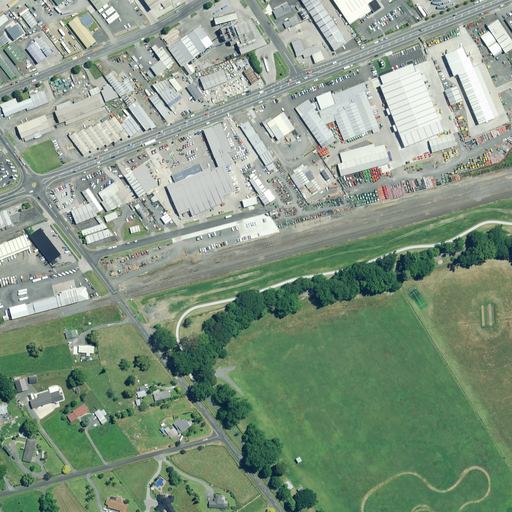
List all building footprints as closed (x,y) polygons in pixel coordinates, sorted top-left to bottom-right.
[(107,2),(105,0),(87,0),(97,11),(107,2)] [(144,0),(151,9),(163,0),(144,0)] [(319,0),(300,0),(334,51),(347,43),(319,0)] [(332,0),(349,25),(379,6),(373,0),(332,0)] [(285,4),(270,12),(275,20),(289,12),(285,4)] [(105,18),(115,10),(112,6),(102,14),(105,18)] [(235,11),(214,18),(216,25),(237,19),(235,11)] [(35,24),(26,12),(20,17),(29,29),(35,24)] [(94,20),(88,12),(79,19),(86,27),(94,20)] [(117,12),(106,20),(109,24),(120,16),(117,12)] [(511,13),(503,19),(511,32),(511,13)] [(4,14),(0,17),(0,26),(9,20),(4,14)] [(96,40),(76,16),(66,24),(87,48),(96,40)] [(292,16),(280,22),(284,30),(296,23),(292,16)] [(266,45),(250,20),(239,24),(243,35),(234,38),(241,55),(266,45)] [(511,48),(511,44),(496,20),(486,26),(504,53),(511,48)] [(178,24),(161,36),(181,65),(199,52),(187,35),(178,24)] [(21,35),(14,25),(6,31),(13,41),(21,35)] [(187,35),(199,52),(212,42),(200,25),(187,35)] [(51,52),(40,37),(33,42),(45,57),(51,52)] [(300,39),(291,42),(297,57),(303,55),(305,59),(321,52),(320,51),(317,44),(304,49),(300,39)] [(37,64),(45,57),(33,42),(25,49),(37,64)] [(23,58),(11,43),(2,50),(14,65),(23,58)] [(175,62),(163,46),(159,48),(156,43),(152,46),(161,58),(150,66),(156,75),(175,62)] [(212,49),(210,46),(200,54),(202,57),(212,49)] [(502,56),(496,46),(489,50),(494,60),(502,56)] [(461,47),(441,56),(451,78),(456,76),(477,122),(493,115),(461,47)] [(324,57),(321,51),(320,51),(312,54),(314,60),(315,64),(325,59),(324,57)] [(421,57),(403,64),(408,76),(426,69),(421,57)] [(246,66),(241,59),(236,63),(238,67),(240,66),(241,68),(246,66)] [(13,78),(0,60),(0,69),(9,81),(13,78)] [(403,64),(390,69),(400,93),(412,88),(408,76),(403,64)] [(256,81),(248,68),(242,72),(250,85),(256,81)] [(222,69),(198,78),(203,90),(226,81),(222,69)] [(386,70),(372,76),(384,106),(398,100),(386,70)] [(104,77),(119,97),(134,90),(124,78),(119,82),(111,71),(104,77)] [(151,84),(168,107),(182,98),(168,78),(151,84)] [(201,96),(192,83),(185,88),(194,101),(201,96)] [(456,88),(443,93),(449,107),(462,102),(456,88)] [(333,121),(342,141),(377,127),(362,91),(350,96),(347,90),(331,96),(329,91),(316,96),(322,110),(317,112),(322,125),(333,121)] [(13,99),(0,104),(0,111),(3,118),(24,110),(25,112),(47,103),(42,91),(27,97),(28,99),(15,104),(13,99)] [(55,111),(53,112),(59,124),(104,106),(99,93),(69,105),(68,102),(54,108),(55,111)] [(168,114),(154,95),(148,99),(162,118),(168,114)] [(153,124),(136,101),(128,107),(145,130),(153,124)] [(332,141),(304,101),(292,109),(320,149),(332,141)] [(293,129),(281,112),(265,124),(276,140),(293,129)] [(43,114),(15,126),(22,142),(50,131),(43,114)] [(140,131),(130,116),(119,123),(129,138),(140,131)] [(73,132),(67,137),(81,156),(88,150),(90,153),(96,148),(98,150),(104,145),(105,146),(112,141),(113,144),(120,139),(121,140),(127,135),(112,117),(107,121),(105,119),(99,124),(97,122),(91,127),(89,126),(83,131),(82,129),(75,134),(73,132)] [(274,160),(246,120),(236,127),(264,167),(274,160)] [(232,151),(221,123),(203,130),(215,158),(227,153),(232,151)] [(427,141),(430,153),(455,146),(451,134),(427,141)] [(335,164),(338,177),(388,163),(382,141),(336,154),(339,163),(335,164)] [(227,153),(215,158),(219,168),(226,166),(233,163),(227,153)] [(273,162),(266,167),(269,171),(276,167),(273,162)] [(248,163),(237,170),(241,175),(251,168),(248,163)] [(224,196),(236,191),(226,166),(219,168),(212,171),(210,168),(202,171),(199,164),(172,175),(175,183),(167,186),(178,213),(189,209),(192,216),(226,202),(224,196)] [(311,180),(301,166),(286,176),(295,190),(311,180)] [(330,177),(324,169),(318,174),(323,182),(330,177)] [(144,193),(131,171),(123,176),(136,198),(144,193)] [(264,191),(254,176),(246,181),(257,195),(264,191)] [(113,183),(97,194),(102,201),(118,189),(113,183)] [(118,189),(102,201),(99,202),(106,211),(132,201),(122,187),(118,189)] [(70,210),(75,224),(96,216),(95,214),(101,209),(87,188),(79,192),(87,204),(70,210)] [(258,204),(256,197),(242,200),(244,207),(258,204)] [(145,217),(139,207),(134,210),(140,219),(145,217)] [(10,209),(0,212),(0,228),(15,223),(10,209)] [(114,212),(102,217),(105,223),(116,219),(114,212)] [(168,213),(161,218),(166,224),(173,219),(168,213)] [(80,231),(85,245),(110,237),(101,225),(80,231)] [(140,231),(139,225),(130,228),(132,234),(140,231)] [(24,235),(0,244),(0,256),(28,246),(24,235)] [(9,307),(12,319),(89,299),(88,296),(89,296),(88,292),(87,292),(86,290),(87,288),(82,285),(82,287),(77,288),(76,287),(61,291),(61,293),(59,294),(59,296),(26,305),(25,303),(9,307)] [(78,334),(77,330),(65,333),(67,340),(77,337),(76,334),(78,334)] [(94,346),(79,345),(79,352),(94,353),(94,346)] [(28,390),(25,379),(15,382),(18,393),(28,390)] [(146,396),(145,390),(137,391),(139,398),(146,396)] [(170,398),(169,390),(154,394),(155,401),(170,398)] [(52,402),(53,403),(54,404),(57,403),(57,402),(64,400),(62,395),(60,396),(59,391),(50,393),(50,391),(38,395),(39,398),(30,401),(33,408),(52,402)] [(0,416),(1,416),(1,415),(6,414),(8,414),(7,407),(8,407),(8,405),(1,406),(0,404),(0,416)] [(67,416),(71,422),(78,418),(82,415),(82,416),(89,411),(85,404),(75,411),(67,416)] [(103,411),(101,408),(95,413),(103,425),(108,421),(101,412),(103,411)] [(171,430),(169,427),(165,430),(172,439),(179,433),(180,434),(192,425),(191,425),(193,423),(190,420),(189,421),(186,418),(183,421),(181,418),(174,424),(178,430),(177,431),(174,428),(171,430)] [(31,440),(28,440),(23,461),(31,463),(34,450),(35,450),(36,446),(35,446),(36,439),(32,438),(31,440)] [(8,445),(4,448),(11,456),(15,453),(8,445)] [(293,488),(288,481),(284,484),(289,491),(293,488)] [(168,511),(175,511),(174,509),(175,508),(170,503),(170,501),(174,502),(174,496),(169,496),(169,498),(163,497),(163,495),(158,495),(158,500),(161,501),(162,502),(155,508),(158,511),(164,511),(163,510),(164,509),(166,509),(168,511)] [(222,496),(216,495),(216,498),(214,497),(214,501),(209,501),(209,508),(228,508),(228,504),(224,504),(224,500),(221,500),(222,496)] [(123,503),(124,500),(121,499),(121,501),(117,499),(117,500),(111,499),(108,498),(106,504),(108,505),(108,508),(120,511),(119,511),(126,511),(128,505),(123,503)]
